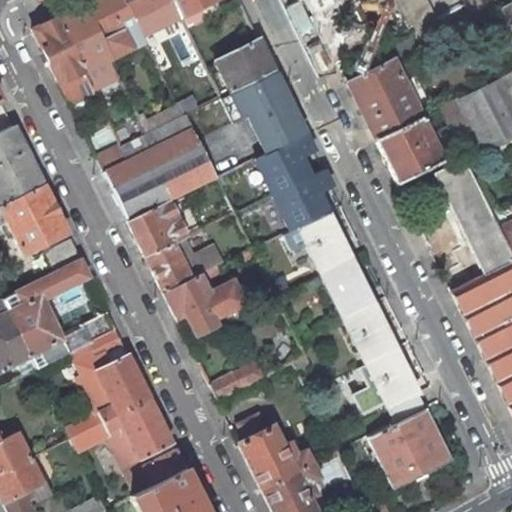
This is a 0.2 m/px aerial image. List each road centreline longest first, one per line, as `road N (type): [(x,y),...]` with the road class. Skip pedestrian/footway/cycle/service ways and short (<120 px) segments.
road 1 (residential): [(240,511),(0,32)]
road 2 (residential): [(271,0),(511,477)]
